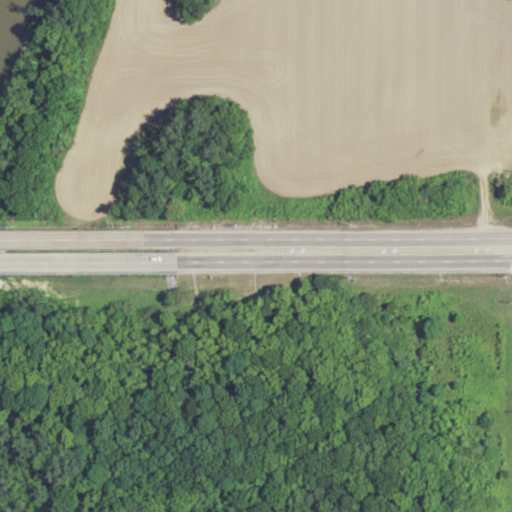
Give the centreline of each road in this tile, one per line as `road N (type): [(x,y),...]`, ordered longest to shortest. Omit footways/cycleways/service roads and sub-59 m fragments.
road 1 (tertiary): [(388,250),(320,240),(176,238)]
road 2 (tertiary): [(178,264),(326,261),(388,250)]
road 3 (tertiary): [(0,264),(178,264)]
road 4 (tertiary): [(176,238),(0,239)]
road 5 (tertiary): [(511,245),(388,250)]
